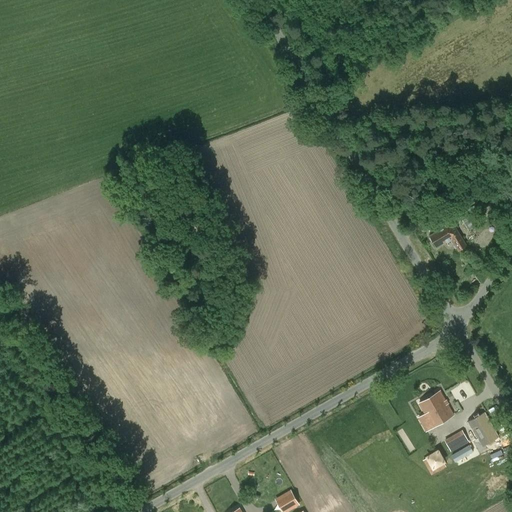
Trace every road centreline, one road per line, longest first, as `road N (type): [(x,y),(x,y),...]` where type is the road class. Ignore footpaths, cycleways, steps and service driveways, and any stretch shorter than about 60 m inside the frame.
road 1 (tertiary): [(456,329),(259,0)]
road 2 (tertiary): [(456,329),(142,511)]
road 3 (track): [(336,128),(511,122)]
